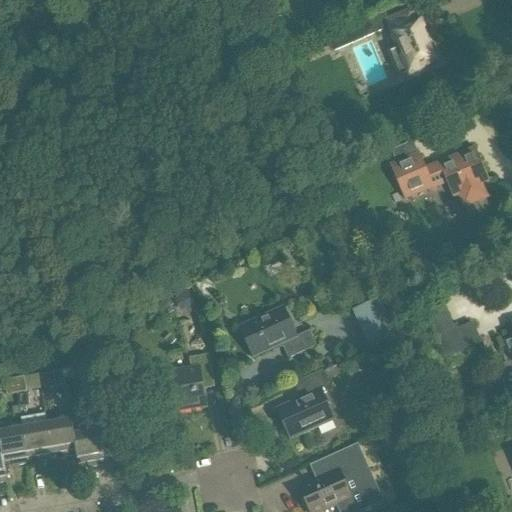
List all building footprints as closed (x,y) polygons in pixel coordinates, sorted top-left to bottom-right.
[(250,0),(255,9),(275,0),(250,0)] [(412,13),(390,23),(385,11),(324,39),(331,54),(390,28),(394,36),(392,36),(396,45),(386,50),(399,81),(409,76),(439,63),(422,23),(417,25),(412,13)] [(491,183),(477,150),(427,171),(421,155),(420,156),(414,143),(392,152),(398,165),(391,168),(405,201),(447,183),(454,199),(459,196),(465,209),(491,198),(485,185),(491,183)] [(280,250),(266,256),(272,268),(285,262),(280,250)] [(195,306),(189,293),(179,298),(174,300),(180,313),(195,306)] [(382,345),(398,338),(380,299),(352,311),(370,351),(382,345)] [(317,348),(310,333),(298,338),(285,310),(241,331),(254,359),(282,346),(289,361),(317,348)] [(473,323),(447,334),(456,356),(482,344),(473,323)] [(382,345),(385,352),(400,344),(398,338),(382,345)] [(511,342),(508,344),(511,352),(511,355),(506,358),(508,364),(497,369),(509,396),(511,395),(511,342)] [(213,380),(210,357),(190,360),(192,371),(169,375),(176,414),(207,409),(202,382),(213,380)] [(74,372),(64,373),(67,389),(77,387),(74,372)] [(67,389),(64,373),(54,375),(57,391),(67,389)] [(278,412),(291,441),(335,420),(323,396),(331,391),(326,381),(323,374),(295,387),(301,401),(278,412)] [(16,382),(19,397),(29,395),(26,380),(16,382)] [(19,397),(16,382),(6,383),(9,399),(19,397)] [(96,394),(93,386),(85,389),(88,397),(96,394)] [(74,437),(75,437),(73,423),(50,427),(55,456),(61,455),(62,460),(78,458),(79,458),(74,437)] [(79,458),(78,458),(80,467),(89,465),(89,471),(106,468),(103,453),(113,451),(109,433),(100,434),(100,433),(89,435),(87,425),(74,427),(73,423),(75,437),(74,437),(79,458)] [(429,442),(434,426),(422,423),(417,439),(429,442)] [(55,456),(50,427),(25,431),(30,460),(37,459),(39,465),(55,462),(55,456)] [(25,431),(0,435),(0,438),(2,450),(5,465),(6,465),(12,463),(13,469),(31,466),(30,460),(25,431)] [(325,511),(337,507),(339,511),(364,511),(384,503),(358,445),(318,463),(324,477),(300,488),(311,511),(325,511)]
